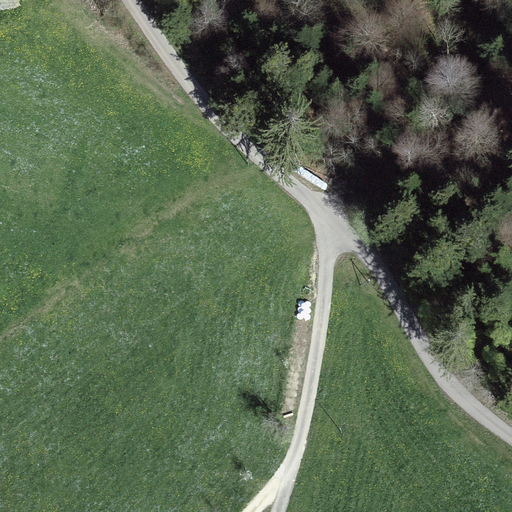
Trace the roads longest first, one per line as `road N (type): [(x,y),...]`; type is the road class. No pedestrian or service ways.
road 1 (unclassified): [(334,221),(223,121),(135,0)]
road 2 (unclassified): [(334,221),(383,274),(441,376),(511,436)]
road 3 (track): [(511,181),(398,189),(368,197),(334,221)]
